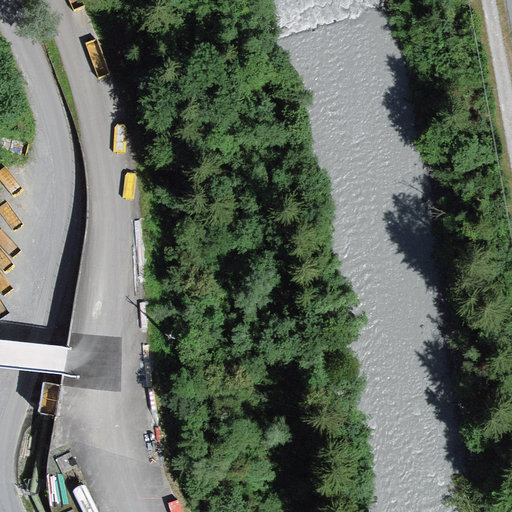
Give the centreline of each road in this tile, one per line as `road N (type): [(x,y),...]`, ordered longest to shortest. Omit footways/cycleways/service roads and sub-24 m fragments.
road 1 (unknown): [(347,511),(311,275),(265,58),(220,0)]
road 2 (track): [(31,511),(30,406),(69,196),(47,102),(2,0)]
road 3 (track): [(488,0),(511,128)]
